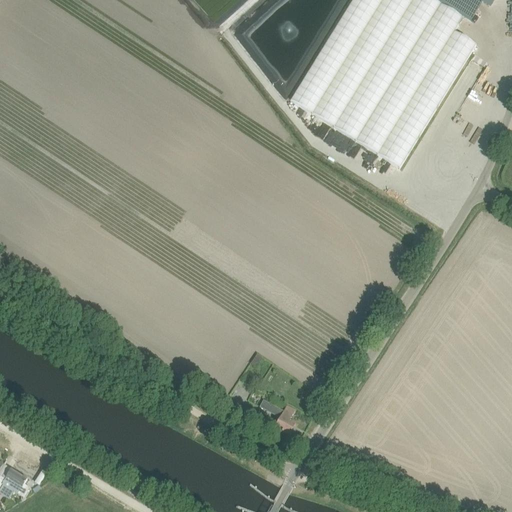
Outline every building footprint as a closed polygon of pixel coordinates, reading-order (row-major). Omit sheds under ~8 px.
[(429,0),(353,0),(291,101),(400,169),(476,47),(454,33),(462,20),(429,0)] [(494,0),(436,0),(471,22),(483,2),(491,7),(494,0)] [(282,435),(289,439),(296,426),(290,423),(295,412),(286,407),(283,413),(263,402),(260,408),(281,420),(274,432),(281,436),(282,435)] [(242,414),(250,419),(255,410),(246,406),(242,414)] [(0,478),(0,495),(10,500),(14,493),(24,499),(28,492),(23,489),(28,481),(12,472),(6,481),(1,478),(0,478)] [(274,503),(283,509),(284,509),(285,507),(285,506),(275,500),(274,500),(273,502),(274,503)]
